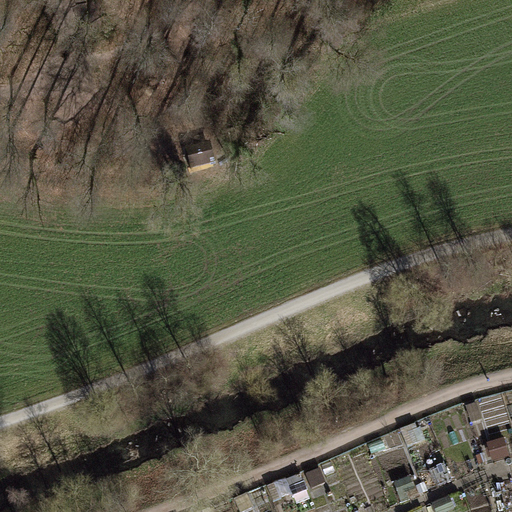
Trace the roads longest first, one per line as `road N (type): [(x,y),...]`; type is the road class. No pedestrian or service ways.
road 1 (track): [(0,422),(369,274),(511,232)]
road 2 (track): [(164,511),(511,376)]
road 3 (track): [(175,0),(96,50),(0,83)]
